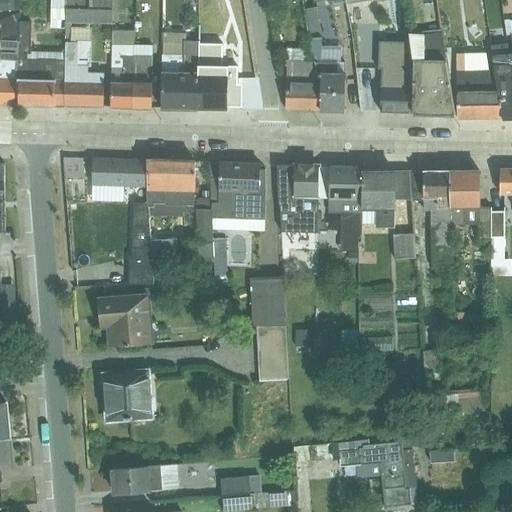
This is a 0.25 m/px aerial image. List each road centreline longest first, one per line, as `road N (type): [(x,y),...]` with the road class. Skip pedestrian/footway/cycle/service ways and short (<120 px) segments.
road 1 (residential): [(35,134),(70,511)]
road 2 (residential): [(273,141),(35,134)]
road 3 (residential): [(511,145),(273,141)]
road 4 (residential): [(254,0),(273,141)]
